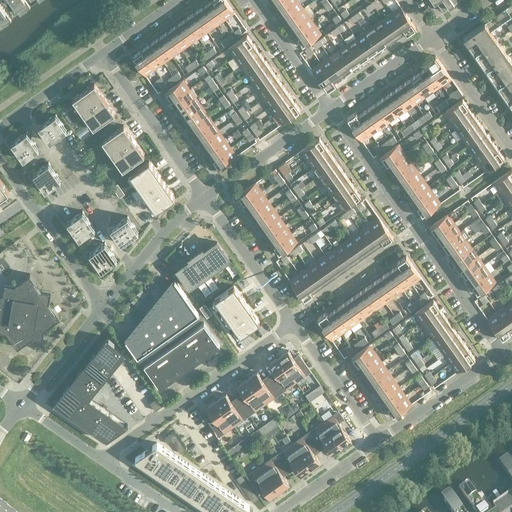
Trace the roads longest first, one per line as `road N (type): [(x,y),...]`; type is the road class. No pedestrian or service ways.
road 1 (residential): [(329,110),(502,353)]
road 2 (residential): [(116,448),(294,323)]
road 3 (residential): [(102,307),(0,160)]
road 4 (residential): [(103,53),(204,197)]
road 5 (residential): [(204,197),(294,323)]
road 6 (residential): [(502,353),(376,442)]
road 7 (residential): [(204,197),(329,110)]
road 8 (residential): [(102,307),(204,197)]
road 9 (residential): [(294,323),(376,442)]
road 10 (residential): [(511,149),(432,36)]
road 11 (residential): [(251,0),(329,110)]
road 12 (residential): [(21,406),(102,307)]
road 13 (residential): [(329,110),(432,36)]
road 14 (residential): [(0,125),(103,53)]
road 15 (residential): [(278,511),(376,442)]
